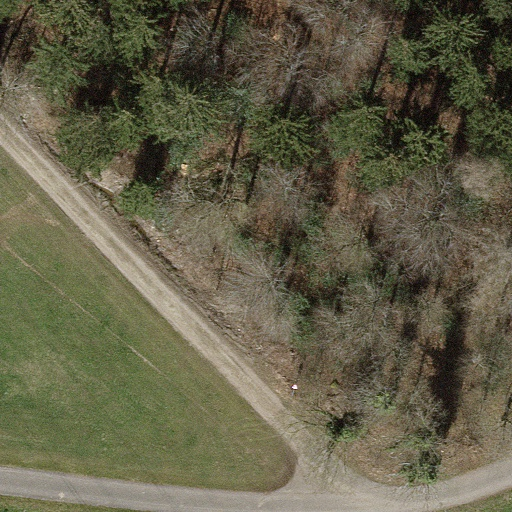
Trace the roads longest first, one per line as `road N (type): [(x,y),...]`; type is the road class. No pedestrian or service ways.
road 1 (track): [(0,121),(360,506)]
road 2 (track): [(0,478),(327,507),(425,497),(511,470)]
